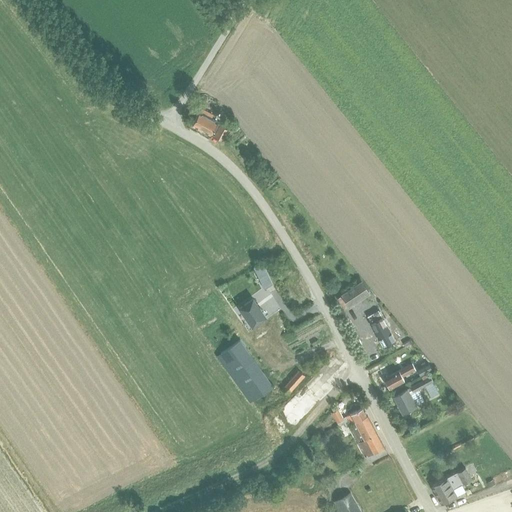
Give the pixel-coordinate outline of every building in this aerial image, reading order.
[(217,123),(218,122),(211,118),(213,115),(201,109),(193,125),(211,135),(213,132),(216,134),(214,137),(222,141),(229,130),(217,123)] [(254,267),(266,291),(273,287),(262,263),(254,267)] [(294,294),(298,304),(311,299),(302,274),(283,281),(289,297),(294,294)] [(363,278),(341,291),(350,307),(373,294),(363,278)] [(345,308),(349,305),(341,295),(337,299),(345,308)] [(252,298),(238,308),(251,326),(265,317),(252,298)] [(383,318),(372,325),(387,347),(398,340),(383,318)] [(272,387),(254,360),(239,340),(216,356),(230,377),(249,403),(272,387)] [(424,361),(420,363),(422,367),(417,370),(420,375),(431,369),(428,364),(426,365),(424,361)] [(402,376),(416,369),(413,364),(390,376),(385,367),(380,370),(385,379),(384,380),(390,389),(405,381),(402,376)] [(288,395),(305,377),(299,371),(282,390),(288,395)] [(438,393),(432,382),(433,381),(430,376),(393,396),(402,414),(416,406),(416,405),(424,400),(418,389),(424,386),(430,397),(438,393)] [(338,410),(332,413),(337,423),(338,425),(344,422),(347,427),(355,422),(367,416),(363,408),(344,418),(343,419),(338,410)] [(356,424),(349,428),(365,458),(385,447),(367,416),(355,422),(356,424)] [(452,489),(465,482),(471,479),(465,468),(456,473),(432,486),(441,504),(456,496),(452,489)] [(339,511),(361,511),(350,492),(334,501),(339,511)] [(495,500),(474,505),(476,511),(477,511),(487,509),(488,511),(490,511),(498,510),(495,500)]
